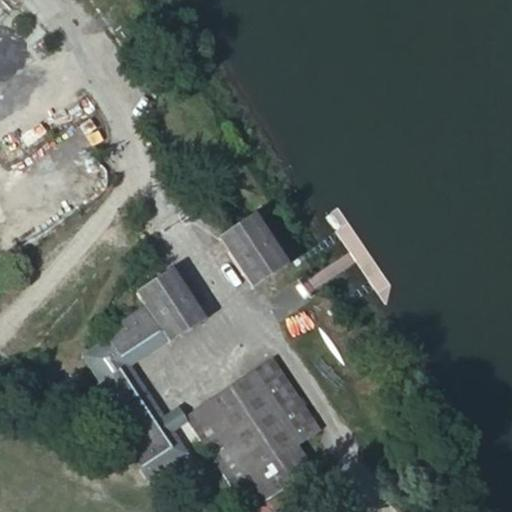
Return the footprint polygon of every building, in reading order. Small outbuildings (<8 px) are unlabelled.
[(214,239),(249,291),(284,267),(249,217),(214,239)] [(186,456),(171,434),(162,440),(113,365),(160,333),(167,344),(168,346),(203,322),(168,271),(133,293),(141,305),(100,333),(104,339),(91,348),(97,358),(88,365),(101,384),(93,389),(129,443),(123,447),(147,482),(186,456)] [(171,434),(188,422),(185,417),(178,408),(161,419),(128,370),(167,344),(160,333),(113,365),(162,440),(171,434)] [(97,358),(91,348),(81,354),(88,365),(97,358)] [(185,417),(188,422),(247,511),(252,511),(311,472),(294,447),(318,431),(271,360),(185,417)]
